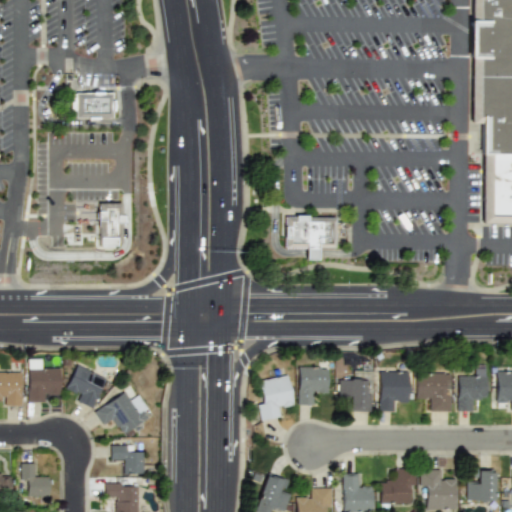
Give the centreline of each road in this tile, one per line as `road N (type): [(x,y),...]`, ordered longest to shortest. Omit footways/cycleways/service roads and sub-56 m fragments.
road 1 (secondary): [(166,0),(188,130),(188,307)]
road 2 (secondary): [(222,307),(223,102),(212,0)]
road 3 (secondary): [(222,330),(511,328)]
road 4 (secondary): [(511,306),(222,307)]
road 5 (secondary): [(188,226),(159,284),(145,292),(10,307)]
road 6 (residential): [(313,447),(511,440)]
road 7 (secondary): [(188,307),(0,307)]
road 8 (secondary): [(188,330),(184,511)]
road 9 (residential): [(0,435),(72,438),(76,511)]
road 10 (secondary): [(48,330),(188,330)]
road 11 (secondary): [(222,400),(244,360),(311,329)]
